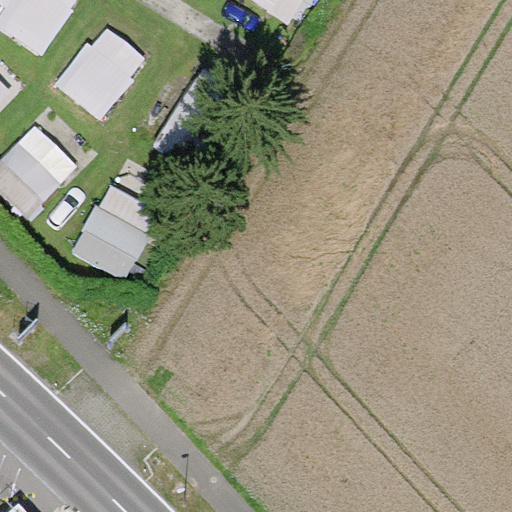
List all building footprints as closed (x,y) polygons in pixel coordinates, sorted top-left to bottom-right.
[(15,0),(0,24),(0,27),(49,58),(86,0),(15,0)] [(247,0),(294,30),(313,0),(247,0)] [(121,107),(164,43),(117,11),(73,75),(121,107)] [(203,74),(161,146),(198,168),(240,96),(203,74)] [(0,78),(0,114),(18,97),(0,78)] [(0,189),(31,222),(85,170),(43,126),(0,166),(0,189)] [(125,189),(75,245),(118,283),(168,227),(125,189)]
